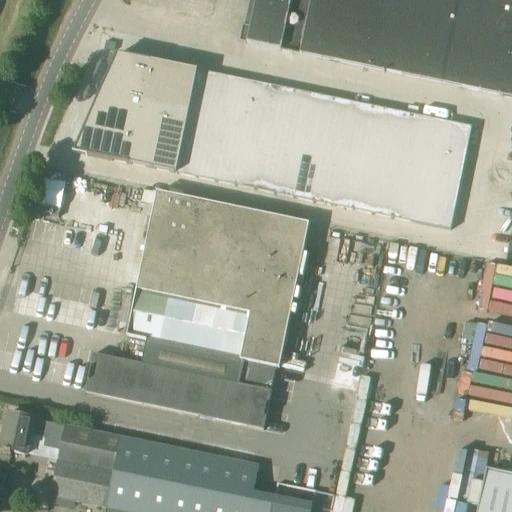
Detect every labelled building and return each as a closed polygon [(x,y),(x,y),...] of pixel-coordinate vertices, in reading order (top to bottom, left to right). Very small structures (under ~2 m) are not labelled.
[(511,1),(507,0),(256,0),(247,45),(511,99),(511,1)] [(116,55),(74,154),(175,175),(451,232),(472,128),(197,72),(116,55)] [(113,172),(107,197),(134,203),(140,178),(113,172)] [(93,355),(85,395),(264,432),(277,369),(280,369),(310,225),(157,193),(128,335),(127,338),(146,342),(142,365),(93,355)] [(479,356),(481,324),(459,322),(457,354),(479,356)] [(7,415),(0,449),(0,450),(28,457),(28,454),(58,460),(50,499),(77,505),(106,511),(272,511),(276,499),(254,494),(260,467),(65,426),(64,429),(35,422),(35,421),(7,415)] [(511,511),(511,476),(487,471),(478,511),(511,511)] [(276,499),(272,511),(311,511),(313,506),(276,499)]
